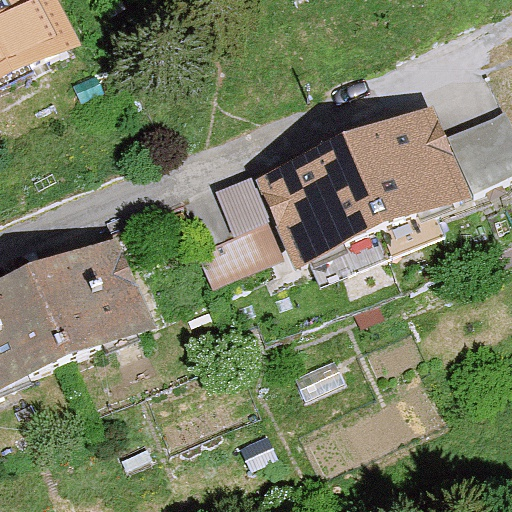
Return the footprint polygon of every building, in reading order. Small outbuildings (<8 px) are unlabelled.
[(0,0),(0,94),(76,57),(50,3),(36,10),(31,0),(0,0)] [(296,284),(472,214),(434,120),(258,190),(296,284)] [(511,149),(501,123),(450,144),(472,198),(511,181),(511,149)] [(260,230),(198,255),(213,291),(274,267),(260,230)] [(0,398),(156,333),(123,257),(0,308),(0,398)]
